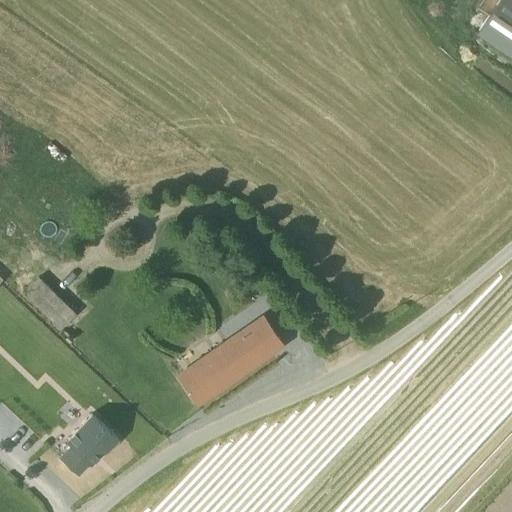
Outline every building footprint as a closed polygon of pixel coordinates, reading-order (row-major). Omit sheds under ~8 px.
[(511,0),(499,0),(476,34),(511,59),(511,0)] [(229,264),(219,272),(231,288),(242,280),(229,264)] [(74,314),(37,277),(22,293),(59,329),(74,314)] [(174,374),(194,404),(282,344),(261,314),(174,374)] [(131,338),(122,327),(112,337),(121,347),(131,338)] [(43,444),(93,402),(70,374),(85,361),(74,348),(9,404),(43,444)] [(57,456),(77,474),(117,438),(89,413),(63,440),(68,445),(57,456)]
